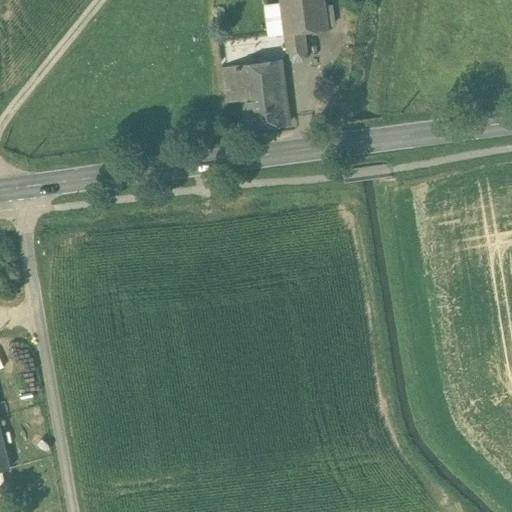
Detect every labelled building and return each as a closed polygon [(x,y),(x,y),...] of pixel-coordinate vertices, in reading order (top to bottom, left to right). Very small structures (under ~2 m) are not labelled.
[(279,0),(280,4),(284,34),(305,32),(329,29),(324,0),(279,0)] [(280,4),(265,6),(269,36),(284,34),(280,4)] [(305,32),(284,34),(288,59),(293,63),(303,62),(308,57),(305,32)] [(280,61),(222,69),(227,101),(243,98),(248,129),(289,123),(280,61)] [(0,430),(0,470),(9,469),(0,430)]
